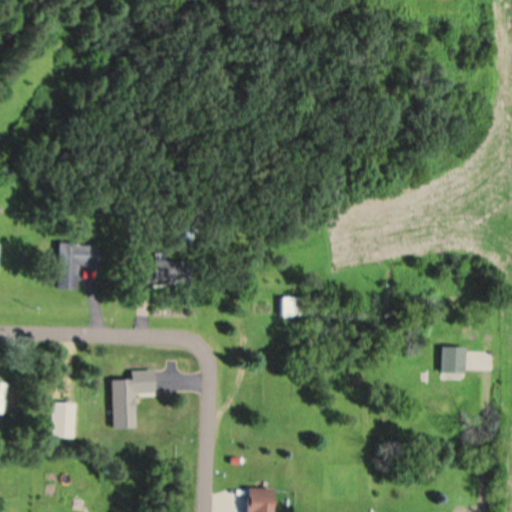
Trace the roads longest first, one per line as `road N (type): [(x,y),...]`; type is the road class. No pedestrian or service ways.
road 1 (residential): [(190,333),(0,329)]
road 2 (residential): [(207,511),(212,375),(190,333)]
